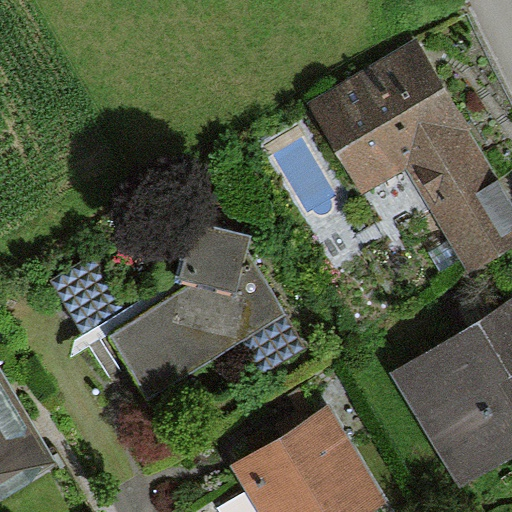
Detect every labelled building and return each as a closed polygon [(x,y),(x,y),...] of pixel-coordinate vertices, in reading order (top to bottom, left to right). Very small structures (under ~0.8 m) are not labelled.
[(468,259),(511,233),(511,195),(420,37),(318,96),(368,182),(409,158),(468,259)] [(155,390),(291,315),(258,250),(263,234),(207,219),(190,281),(203,285),(121,330),(155,390)] [(511,285),(392,359),(463,474),(511,444),(511,285)] [(0,498),(14,490),(61,463),(0,360),(0,498)] [(272,511),(365,511),(385,501),(329,404),(240,456),(272,511)]
